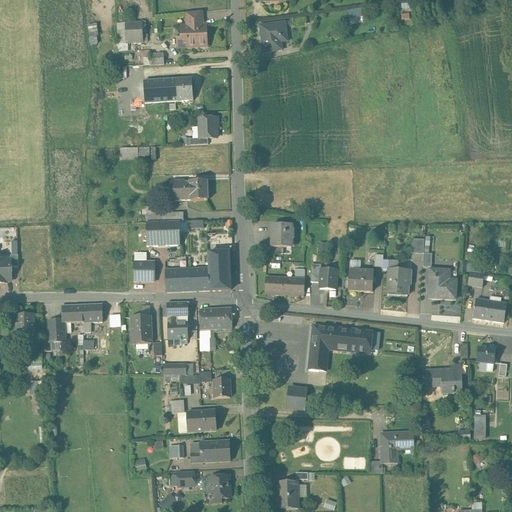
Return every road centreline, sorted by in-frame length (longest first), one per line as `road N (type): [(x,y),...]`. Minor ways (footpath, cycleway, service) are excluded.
road 1 (residential): [(236,0),(243,301)]
road 2 (residential): [(511,332),(243,301)]
road 3 (residential): [(243,301),(0,297)]
road 4 (residential): [(243,301),(250,511)]
